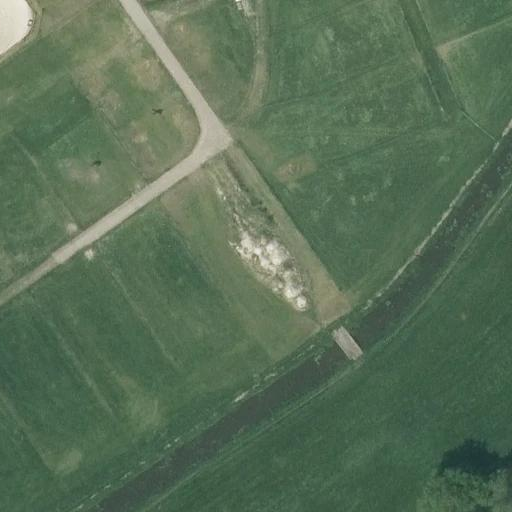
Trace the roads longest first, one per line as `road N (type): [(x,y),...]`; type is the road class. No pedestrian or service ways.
road 1 (track): [(124,0),(211,125),(210,139),(164,182),(0,299)]
road 2 (track): [(259,0),(260,76),(247,116),(210,139)]
